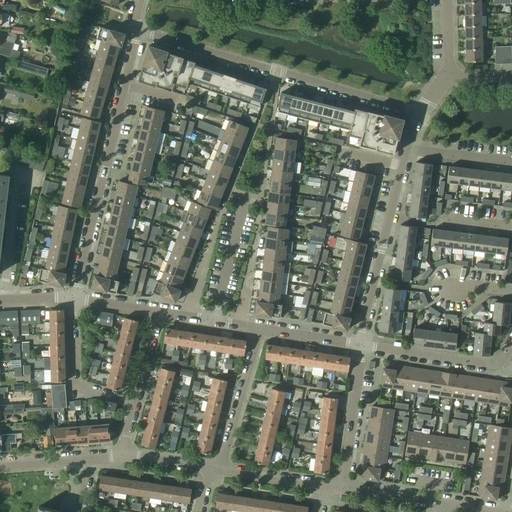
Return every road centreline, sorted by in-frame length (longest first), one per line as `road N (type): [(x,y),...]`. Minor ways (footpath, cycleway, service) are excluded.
road 1 (residential): [(415,110),(138,31)]
road 2 (residential): [(72,298),(138,31)]
road 3 (residential): [(361,345),(407,147)]
road 4 (residential): [(361,345),(483,363),(500,361),(511,346)]
road 5 (residential): [(137,402),(73,379),(72,298)]
road 6 (residential): [(219,469),(260,329)]
road 7 (residential): [(342,489),(361,345)]
road 8 (residential): [(213,322),(245,192)]
road 9 (residential): [(3,300),(16,171)]
